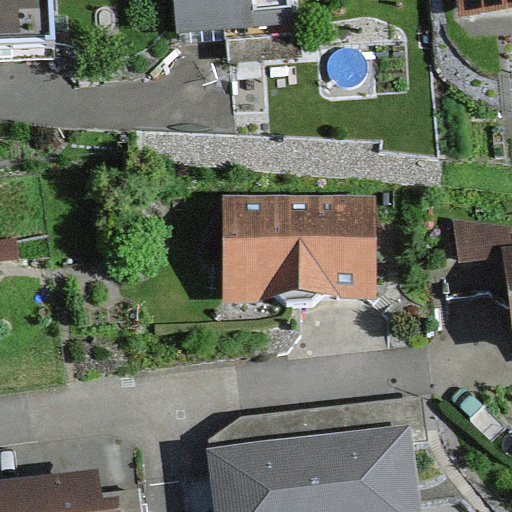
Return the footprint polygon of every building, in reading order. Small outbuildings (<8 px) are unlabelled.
[(0,0),(0,54),(22,53),(21,30),(54,28),(52,0),(0,0)] [(184,0),(187,31),(301,21),(298,0),(184,0)] [(511,0),(475,0),(477,21),(511,17),(511,0)] [(388,205),(236,213),(241,310),(393,301),(388,205)] [(0,266),(0,296),(15,282),(0,266)] [(418,511),(410,437),(206,460),(212,511),(418,511)] [(113,480),(0,491),(0,494),(1,511),(138,511),(138,509),(116,511),(113,480)]
